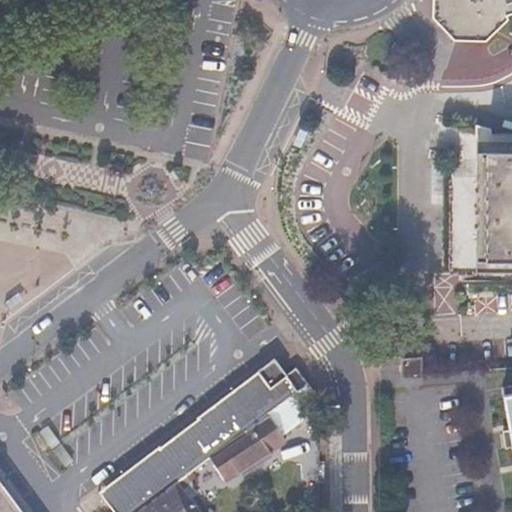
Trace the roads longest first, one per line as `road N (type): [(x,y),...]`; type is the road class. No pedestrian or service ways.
road 1 (tertiary): [(357,511),(355,383),(335,341),(226,195)]
road 2 (tertiary): [(226,195),(0,368)]
road 3 (tertiary): [(320,4),(226,195)]
